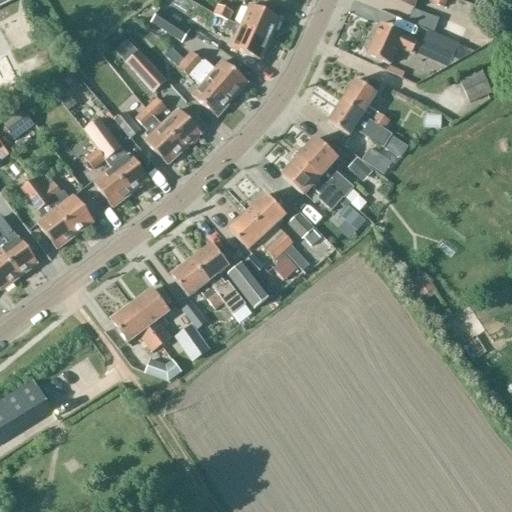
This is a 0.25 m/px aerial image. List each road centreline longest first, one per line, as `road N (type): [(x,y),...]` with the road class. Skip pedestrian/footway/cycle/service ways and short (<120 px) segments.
road 1 (residential): [(0,336),(232,151),(284,91),(327,0)]
road 2 (track): [(62,289),(218,511)]
